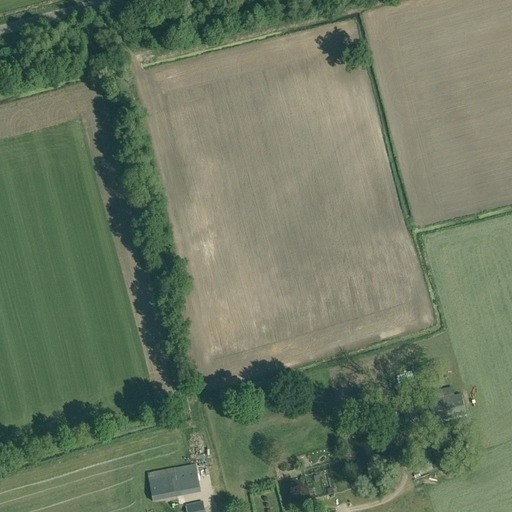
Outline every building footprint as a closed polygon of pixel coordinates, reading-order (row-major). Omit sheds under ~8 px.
[(447,332),(439,336),(443,346),(451,342),(447,332)] [(433,403),(434,408),(406,415),(408,427),(437,421),(458,416),(455,403),(444,406),(443,400),(433,403)] [(451,462),(447,452),(434,457),(438,467),(451,462)] [(427,458),(411,466),(416,476),(432,468),(427,458)] [(149,479),(153,502),(181,496),(177,474),(149,479)] [(205,511),(204,503),(186,507),(187,511),(205,511)]
